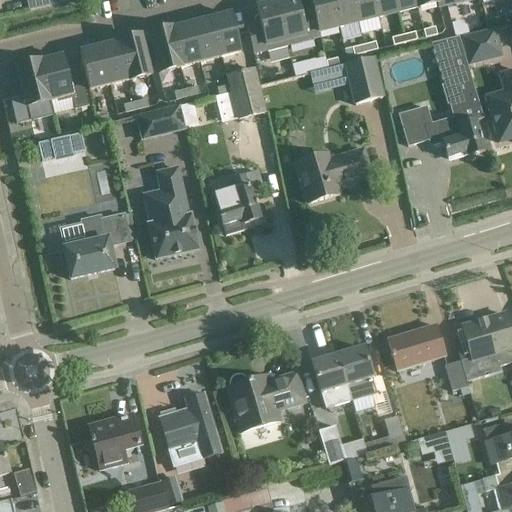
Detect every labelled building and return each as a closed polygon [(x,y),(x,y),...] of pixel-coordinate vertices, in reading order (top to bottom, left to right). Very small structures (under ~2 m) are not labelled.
[(52,0),(25,0),(28,11),(54,5),(52,0)] [(291,0),(275,4),(285,46),(318,38),(317,34),(310,11),(299,14),(295,0),(291,0)] [(307,0),(310,11),(317,34),(336,29),(328,0),(307,0)] [(328,0),(336,29),(356,24),(350,0),(328,0)] [(350,0),(356,24),(376,19),(371,0),(350,0)] [(371,0),(376,19),(397,14),(393,0),(371,0)] [(393,0),(397,14),(417,9),(414,0),(393,0)] [(414,0),(417,9),(435,5),(436,9),(438,8),(435,0),(414,0)] [(285,46),(275,4),(254,9),(258,24),(245,27),(252,55),(285,46)] [(210,20),(219,59),(240,54),(230,16),(220,18),(210,20)] [(200,64),(219,59),(210,20),(200,23),(190,26),(200,64)] [(180,69),(200,64),(190,26),(180,28),(170,30),(180,69)] [(434,29),(423,33),(425,40),(436,36),(434,29)] [(159,75),(180,69),(170,30),(160,33),(149,36),(159,75)] [(494,31),(461,39),(468,67),(501,58),(494,31)] [(403,37),(405,45),(416,42),(415,34),(403,37)] [(393,48),(405,45),(403,37),(391,40),(393,48)] [(483,120),(459,38),(431,45),(444,86),(442,87),(447,106),(449,105),(453,119),(431,126),(425,108),(397,117),(407,149),(428,142),(430,147),(440,144),(445,161),(464,156),(465,158),(483,153),(474,123),(483,120)] [(119,43),(129,82),(150,77),(140,39),(130,41),(129,40),(119,43)] [(109,87),(129,82),(119,43),(109,45),(109,46),(100,49),(109,87)] [(363,47),(365,55),(376,52),(374,44),(363,47)] [(354,58),(365,55),(363,47),(352,50),(354,58)] [(89,92),(109,87),(100,49),(90,51),(90,50),(79,53),(89,92)] [(39,63),(49,103),(71,97),(74,111),(88,108),(82,82),(69,85),(62,58),(49,61),(39,63)] [(324,59),(314,62),(317,73),(327,71),(324,59)] [(374,59),(343,67),(353,107),(384,99),(374,59)] [(337,60),(325,63),(327,71),(339,68),(337,60)] [(27,108),(49,103),(39,63),(29,66),(16,70),(22,97),(9,100),(16,126),(30,122),(27,108)] [(228,87),(230,95),(237,122),(265,115),(254,71),(226,78),(228,87)] [(511,72),(497,77),(502,93),(483,98),(497,144),(511,139),(511,72)] [(219,97),(230,95),(228,87),(217,89),(219,97)] [(186,91),(188,98),(200,96),(198,88),(186,91)] [(176,101),(188,98),(186,91),(175,93),(176,101)] [(136,104),(138,111),(149,108),(147,101),(136,104)] [(126,114),(138,111),(136,104),(124,107),(126,114)] [(141,142),(186,132),(180,107),(135,118),(141,142)] [(98,127),(110,124),(108,116),(96,119),(98,127)] [(54,163),(72,159),(72,156),(84,153),(80,136),(37,146),(41,163),(54,160),(54,163)] [(328,160),(326,155),(295,164),(307,204),(338,195),(335,184),(369,174),(362,150),(328,160)] [(163,204),(146,208),(150,225),(147,226),(155,261),(198,251),(190,216),(187,217),(177,170),(156,174),(163,204)] [(213,201),(216,210),(225,237),(243,231),(241,226),(259,220),(245,176),(227,182),(231,195),(213,201)] [(130,242),(124,215),(97,221),(97,218),(78,222),(82,241),(63,245),(64,250),(63,250),(70,281),(114,271),(109,247),(130,242)] [(46,269),(61,267),(59,255),(44,257),(46,269)] [(511,348),(502,316),(460,328),(470,363),(493,356),(496,368),(511,363),(511,348)] [(395,373),(443,359),(434,327),(385,342),(395,373)] [(349,404),(374,396),(369,379),(360,349),(335,357),(339,368),(344,387),(349,404)] [(339,368),(335,357),(310,364),(318,394),(344,387),(339,368)] [(459,363),(443,368),(451,393),(467,389),(459,363)] [(228,385),(228,388),(225,389),(238,436),(280,423),(277,414),(305,406),(296,374),(268,382),(266,377),(246,383),(245,382),(244,380),(243,379),(241,377),(238,377),(236,377),(234,377),(233,378),(231,379),(230,380),(229,382),(228,383),(228,385)] [(219,455),(202,398),(184,403),(189,418),(178,422),(176,416),(174,416),(173,412),(159,417),(161,420),(158,421),(168,453),(173,468),(175,468),(174,468),(202,459),(202,460),(219,455)] [(99,474),(127,466),(123,451),(138,447),(130,418),(87,430),(95,459),(99,474)] [(396,418),(383,422),(391,449),(404,445),(396,418)] [(496,477),(511,472),(511,436),(511,437),(507,425),(481,432),(485,444),(482,445),(488,467),(493,465),(496,477)] [(468,429),(448,435),(451,443),(471,438),(468,429)] [(421,455),(435,453),(436,463),(451,461),(447,434),(419,438),(421,455)] [(333,436),(319,441),(328,468),(341,463),(333,436)] [(483,493),(493,490),(498,511),(511,511),(511,472),(496,477),(480,481),(483,493)] [(401,492),(398,480),(375,486),(378,499),(360,503),(362,511),(426,511),(422,511),(412,511),(407,490),(401,492)] [(162,484),(167,508),(181,504),(175,481),(162,484)] [(166,511),(168,511),(167,508),(162,484),(127,493),(132,511),(166,511)] [(263,511),(259,492),(221,502),(223,511),(263,511)] [(0,511),(12,511),(10,501),(0,503),(0,511)]
